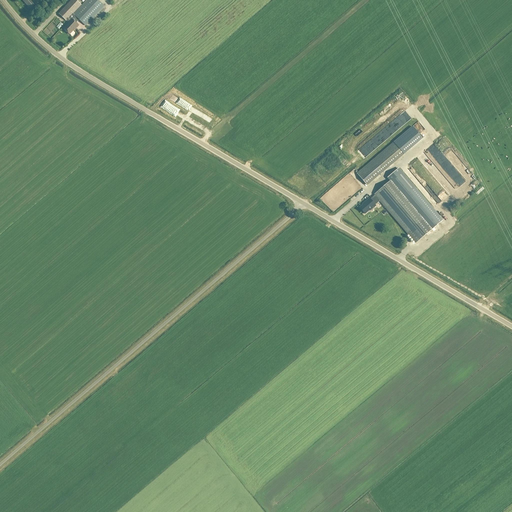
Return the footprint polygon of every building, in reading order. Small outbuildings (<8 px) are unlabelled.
[(30,9),(36,3),(34,1),(32,2),(30,0),(23,0),(23,1),(30,9)] [(72,19),(75,16),(83,23),(101,4),(97,0),(87,0),(74,14),(73,14),(82,5),(76,0),(71,0),(59,14),(66,21),(67,21),(69,23),(63,29),(64,29),(64,30),(65,32),(67,32),(69,35),(75,29),(79,26),(72,19)] [(47,27),(43,32),(46,36),(51,31),(47,27)] [(212,127),(216,121),(204,114),(200,121),(212,127)] [(367,185),(422,138),(412,127),(357,174),(367,185)] [(387,178),(390,181),(374,195),(375,195),(371,198),(372,199),(371,200),(369,199),(364,203),(364,204),(359,208),(362,211),(361,211),(363,214),(364,213),(365,214),(369,210),(370,211),(375,206),(375,205),(380,201),(416,243),(442,220),(398,169),(387,178)]
